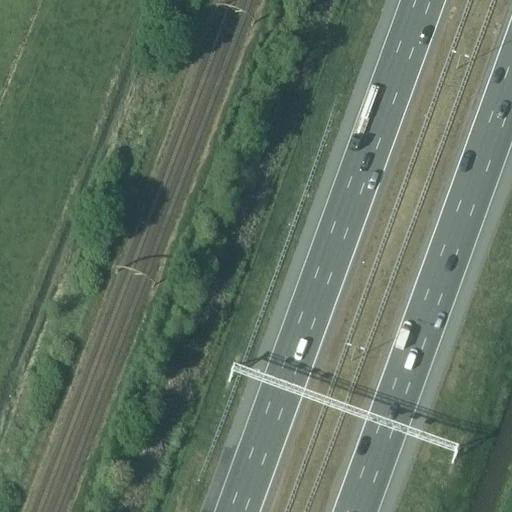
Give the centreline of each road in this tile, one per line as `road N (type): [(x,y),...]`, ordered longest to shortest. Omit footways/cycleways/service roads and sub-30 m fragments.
road 1 (motorway): [(422,0),(236,511)]
road 2 (motorway): [(356,511),(511,82)]
